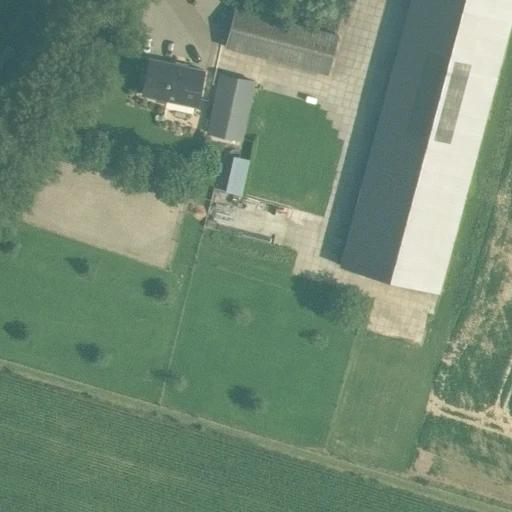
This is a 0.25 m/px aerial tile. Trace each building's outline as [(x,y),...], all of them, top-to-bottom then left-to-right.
[(511,0),(411,0),(340,266),(438,292),(511,14),(511,0)] [(235,6),(224,46),(327,74),(338,34),(235,6)] [(0,74),(17,53),(7,44),(0,52),(0,74)] [(149,56),(140,94),(197,107),(206,69),(149,56)] [(219,72),(206,133),(242,140),(255,80),(219,72)] [(227,190),(244,194),(251,156),(234,153),(227,190)] [(229,223),(246,227),(249,214),(231,211),(229,223)]
